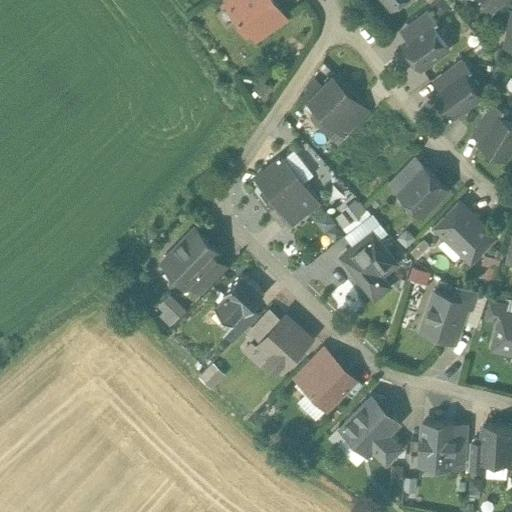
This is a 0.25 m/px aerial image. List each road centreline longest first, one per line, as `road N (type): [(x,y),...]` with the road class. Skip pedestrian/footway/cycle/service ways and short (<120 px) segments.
road 1 (residential): [(335,19),(221,192),(221,208),(375,367),(511,400)]
road 2 (residential): [(511,199),(479,183),(335,19)]
